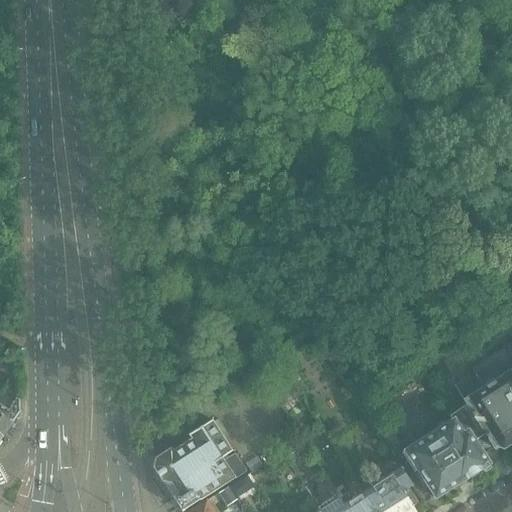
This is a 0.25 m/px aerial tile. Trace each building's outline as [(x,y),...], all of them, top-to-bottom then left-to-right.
[(511,349),(509,344),(471,368),(482,386),(461,400),(465,406),(450,415),(451,418),(452,420),(458,429),(459,428),(466,438),(465,439),(468,443),(472,440),(477,448),(478,447),(481,452),(480,453),(482,455),(493,448),(494,449),(497,447),(502,449),(511,443),(511,438),(511,437),(511,349)] [(0,406),(0,440),(19,412),(19,401),(16,399),(8,412),(0,406)] [(450,419),(401,450),(402,452),(400,453),(403,457),(395,462),(423,504),(434,497),(434,498),(487,464),(482,455),(480,453),(481,452),(478,447),(477,448),(472,440),(468,443),(465,439),(466,438),(459,428),(458,429),(452,420),(451,418),(450,415),(449,416),(450,419)] [(153,467),(152,467),(162,482),(172,496),(171,497),(173,499),(180,509),(180,510),(181,511),(183,510),(199,500),(234,478),(244,472),(237,461),(241,458),(238,453),(223,463),(220,458),(231,451),(211,420),(188,435),(190,439),(172,451),(170,448),(154,459),(153,467)] [(292,447),(282,454),(288,462),(298,456),(292,447)] [(379,472),(358,485),(374,511),(423,511),(426,510),(427,510),(423,504),(395,462),(393,463),(387,463),(380,467),(379,472)] [(311,484),(325,507),(319,511),(347,511),(338,498),(325,476),(311,484)] [(235,484),(229,488),(236,498),(242,494),(235,484)] [(357,486),(338,498),(347,511),(374,511),(358,485),(357,486)] [(228,487),(218,494),(226,506),(237,500),(236,498),(229,488),(228,487)] [(213,511),(206,501),(188,511),(213,511)]
